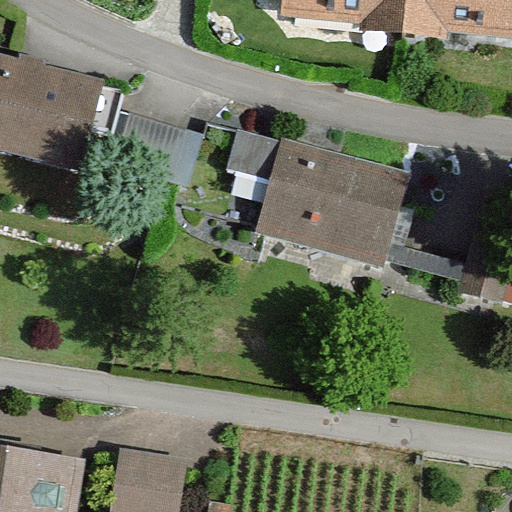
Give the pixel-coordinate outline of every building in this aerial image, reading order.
[(511,0),(290,0),(289,19),(511,32),(511,0)] [(101,87),(0,64),(0,160),(81,178),(101,87)] [(121,160),(192,180),(205,132),(134,112),(121,160)] [(265,171),(276,134),(240,123),(228,161),(265,171)] [(409,176),(281,145),(258,240),(386,271),(409,176)] [(80,511),(88,458),(0,444),(0,511),(80,511)] [(183,511),(191,456),(122,446),(113,511),(183,511)]
